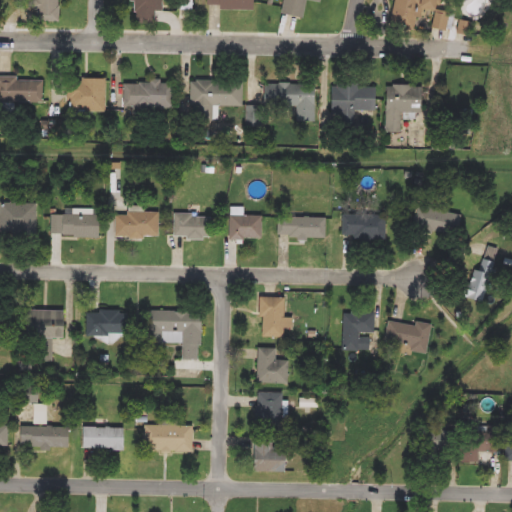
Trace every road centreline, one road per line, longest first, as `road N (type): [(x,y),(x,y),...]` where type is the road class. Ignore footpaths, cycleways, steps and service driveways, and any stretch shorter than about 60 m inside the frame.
road 1 (residential): [(511,489),(0,486)]
road 2 (residential): [(220,488),(228,273),(0,268)]
road 3 (residential): [(0,40),(442,48)]
road 4 (residential): [(425,276),(228,273)]
